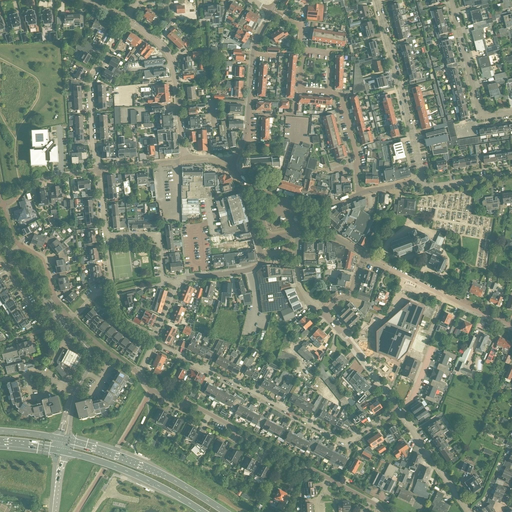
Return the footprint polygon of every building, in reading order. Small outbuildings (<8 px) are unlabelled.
[(402,4),(403,3),(401,0),(400,0),(396,1),(397,4),(391,5),(392,11),(400,9),(400,10),(404,9),(404,7),(400,8),(399,4),(402,4)] [(511,7),(511,5),(510,0),(502,0),(505,10),(511,7)] [(166,16),(169,16),(168,2),(158,3),(158,7),(161,7),(162,4),(164,4),(165,7),(166,16)] [(234,11),(237,5),(232,2),(229,8),(234,11)] [(307,20),(323,21),(324,5),(311,4),(311,6),(308,6),(307,20)] [(207,7),(208,8),(204,8),(205,18),(214,17),(214,6),(211,6),(211,5),(208,6),(208,7),(207,7)] [(237,5),(234,11),(240,14),(243,8),(237,5)] [(185,14),(185,13),(184,6),(176,7),(177,14),(182,13),(182,20),(192,19),(194,19),(194,14),(192,14),(185,14)] [(214,20),(215,23),(215,24),(220,24),(219,17),(222,16),(224,7),(220,7),(220,6),(214,6),(214,17),(214,20)] [(363,17),(369,16),(366,7),(358,9),(360,18),(361,18),(363,17)] [(152,14),(153,13),(146,8),(144,11),(147,13),(144,17),(147,19),(146,19),(151,23),(153,20),(155,21),(158,17),(156,16),(152,14)] [(482,9),(481,9),(471,12),(472,18),(482,15),(481,13),(483,12),(482,9)] [(52,20),(51,15),(51,11),(49,11),(49,10),(45,10),(45,12),(43,12),(43,15),(42,16),(42,21),(44,21),(44,24),(45,26),(51,26),(51,24),(52,24),(51,20),(52,20)] [(435,18),(443,16),(442,10),(433,12),(435,18)] [(28,11),(28,13),(26,13),(27,17),(26,17),(26,22),(28,22),(29,25),(29,29),(36,28),(36,24),(35,21),(36,20),(35,15),(34,15),(34,12),(32,12),(32,11),(28,11)] [(74,24),(74,26),(80,26),(80,28),(84,28),(83,11),(79,12),(79,15),(73,15),(74,24)] [(250,20),(254,14),(248,11),(245,17),(243,15),(238,24),(242,27),(247,18),(250,20)] [(506,13),(502,14),(495,16),(496,19),(504,17),(505,23),(511,21),(511,14),(511,15),(511,13),(509,14),(509,12),(506,13)] [(15,13),(11,14),(11,16),(10,16),(11,20),(9,20),(10,24),(12,24),(13,28),(14,32),(21,30),(20,26),(19,23),(20,23),(18,17),(18,18),(17,14),(16,14),(15,13)] [(259,17),(254,14),(250,20),(254,22),(251,28),(247,26),(246,29),(251,32),(256,23),(258,25),(261,20),(259,19),(259,17)] [(64,16),(65,20),(63,20),(64,24),(69,24),(69,27),(71,27),(71,30),(74,30),(74,24),(73,15),(64,16)] [(492,19),(484,21),(482,15),(472,18),(474,24),(476,23),(477,27),(486,24),(493,22),(492,19)] [(98,30),(102,22),(96,19),(96,20),(92,18),(91,21),(95,23),(92,28),(94,29),(95,28),(98,30)] [(445,22),(436,24),(434,24),(435,30),(438,29),(438,30),(446,27),(448,27),(446,21),(445,22)] [(511,21),(505,23),(507,29),(504,29),(503,28),(499,30),(499,32),(496,32),(496,35),(500,34),(503,33),(510,31),(510,30),(511,29),(511,21)] [(102,22),(98,30),(102,32),(101,33),(104,34),(108,25),(102,22)] [(477,27),(478,30),(472,31),(474,42),(482,40),(485,39),(484,36),(485,34),(483,28),(494,26),(493,22),(486,24),(477,27)] [(365,31),(372,29),(370,23),(363,25),(365,31)] [(174,43),(178,38),(182,35),(179,32),(177,33),(176,32),(177,31),(173,27),(169,31),(171,33),(167,37),(174,43)] [(322,42),(324,31),(321,31),(322,28),(317,27),(316,30),(311,29),(309,40),(315,41),(315,43),(319,44),(319,42),(322,42)] [(405,27),(397,29),(398,35),(406,33),(406,34),(410,32),(409,27),(405,28),(405,27)] [(438,30),(439,35),(437,36),(438,39),(439,39),(446,37),(445,34),(448,33),(446,27),(438,30)] [(250,35),(240,30),(239,29),(237,33),(247,39),(250,35)] [(276,33),(281,40),(282,42),(284,45),(288,43),(284,37),(288,35),(286,31),(284,32),(283,29),(281,30),(280,30),(278,31),(278,30),(277,30),(276,31),(276,32),(276,33)] [(327,32),(324,31),(322,42),(326,43),(325,44),(330,45),(330,43),(333,44),(335,33),(332,32),(332,30),(327,29),(327,32)] [(365,31),(362,32),(364,36),(366,35),(366,38),(374,36),(372,29),(365,31)] [(338,33),(335,33),(333,44),(336,44),(336,46),(341,47),(341,45),(344,46),(346,34),(343,34),(343,32),(338,31),(338,33)] [(126,41),(127,41),(126,42),(125,43),(129,45),(130,44),(135,37),(129,32),(127,36),(129,37),(126,41)] [(281,40),(276,33),(275,33),(275,32),(274,32),(273,33),(273,34),(271,36),(277,45),(282,42),(281,40)] [(42,33),(37,34),(38,38),(34,39),(35,43),(43,41),(42,33)] [(247,39),(237,33),(233,40),(237,41),(237,42),(243,45),(244,43),(245,44),(246,42),(247,41),(247,40),(247,39)] [(408,39),(406,34),(406,33),(398,35),(400,41),(406,39),(407,42),(412,41),(415,40),(414,37),(408,39)] [(135,37),(130,44),(135,47),(137,43),(139,45),(142,41),(135,37)] [(446,37),(439,39),(440,42),(439,43),(440,49),(443,48),(451,46),(453,45),(451,39),(447,40),(446,37)] [(178,38),(174,42),(177,45),(176,45),(180,49),(184,45),(186,47),(190,43),(185,39),(182,42),(178,38)] [(485,50),(482,40),(474,42),(477,52),(485,50)] [(375,42),(369,44),(369,41),(366,41),(355,44),(354,49),(358,48),(359,47),(360,48),(364,47),(368,49),(369,48),(369,51),(377,49),(375,42)] [(412,41),(407,42),(407,45),(401,46),(403,52),(411,51),(415,50),(414,48),(410,49),(409,45),(413,44),(412,41)] [(76,45),(76,48),(82,52),(78,60),(86,64),(91,56),(86,54),(88,50),(90,52),(94,45),(88,42),(84,48),(79,45),(76,45)] [(142,48),(145,51),(147,52),(151,47),(146,43),(142,48)] [(145,51),(140,58),(139,59),(141,61),(145,60),(146,59),(154,50),(151,47),(147,52),(145,51)] [(127,60),(132,53),(133,54),(136,50),(134,48),(131,52),(128,50),(123,57),(127,60)] [(145,51),(142,48),(136,55),(140,58),(145,51)] [(244,54),(241,54),(242,50),(231,49),(231,52),(233,52),(233,60),(244,61),(244,54)] [(369,51),(367,51),(369,58),(364,59),(365,62),(371,61),(376,59),(376,56),(379,56),(377,49),(369,51)] [(411,51),(403,52),(404,58),(412,56),(412,57),(416,56),(415,50),(411,51)] [(489,56),(486,57),(479,59),(481,69),(491,67),(489,56)] [(455,63),(454,57),(446,60),(447,65),(455,63)] [(113,70),(120,74),(122,71),(118,69),(120,66),(118,65),(121,61),(117,59),(116,60),(112,58),(112,60),(110,60),(109,62),(110,63),(109,64),(114,67),(113,70)] [(183,71),(189,70),(189,62),(190,62),(190,58),(183,58),(183,62),(182,63),(183,71)] [(162,59),(144,61),(145,68),(163,65),(162,59)] [(365,62),(359,64),(355,65),(354,65),(353,88),(353,94),(366,91),(364,85),(363,79),(360,67),(371,64),(371,61),(365,62)] [(375,73),(382,71),(381,66),(382,66),(380,61),(373,63),(375,73)] [(80,67),(77,73),(84,76),(86,71),(80,67)] [(449,78),(459,76),(457,70),(454,71),(453,67),(446,69),(447,73),(449,78)] [(491,67),(481,69),(484,80),(492,78),(490,71),(492,71),(491,67)] [(157,72),(157,76),(157,77),(161,76),(161,77),(166,77),(166,75),(166,74),(166,68),(154,70),(154,72),(157,72)] [(120,74),(113,70),(111,73),(106,70),(105,71),(104,71),(103,73),(103,74),(102,76),(106,78),(105,79),(109,81),(112,76),(113,77),(115,75),(118,77),(120,74)] [(203,70),(202,70),(196,71),(183,72),(184,80),(194,79),(193,75),(197,75),(198,82),(203,81),(203,80),(203,70)] [(84,76),(77,73),(74,78),(81,82),(84,76)] [(417,74),(409,76),(410,82),(416,80),(417,83),(425,81),(425,78),(422,79),(421,74),(417,75),(417,74)] [(376,76),(363,79),(364,85),(373,83),(375,90),(387,87),(387,86),(387,83),(386,83),(384,77),(377,79),(376,76)] [(459,76),(449,78),(448,79),(449,82),(451,81),(452,84),(460,81),(459,76)] [(452,84),(450,84),(451,90),(453,90),(453,89),(462,87),(460,81),(452,84)] [(499,89),(497,83),(488,85),(489,92),(499,89)] [(144,98),(145,98),(148,98),(148,99),(157,99),(160,98),(160,97),(163,97),(164,98),(166,98),(166,96),(170,96),(169,88),(168,85),(161,86),(155,86),(155,94),(152,94),(152,93),(151,92),(143,93),(144,98)] [(414,95),(422,93),(420,87),(412,89),(414,95)] [(463,93),(462,87),(453,89),(453,90),(455,95),(463,93)] [(231,89),(228,89),(228,92),(231,92),(231,96),(231,97),(242,98),(243,89),(232,89),(231,89)] [(500,95),(499,89),(489,92),(491,97),(494,97),(495,100),(509,96),(508,93),(500,95)] [(386,92),(377,95),(378,99),(379,98),(381,103),(383,103),(390,101),(389,95),(387,95),(386,92)] [(456,114),(457,114),(457,113),(459,113),(468,110),(466,105),(458,107),(455,108),(456,114)] [(242,115),(242,106),(228,106),(228,114),(242,115)] [(152,113),(150,113),(150,116),(160,115),(160,114),(164,114),(164,112),(164,107),(151,108),(152,113)] [(457,113),(457,114),(459,122),(469,120),(468,117),(469,117),(468,110),(459,113),(457,113)] [(172,113),(164,114),(160,114),(160,115),(161,130),(173,129),(173,124),(173,118),(172,113)] [(335,123),(337,122),(336,118),(334,118),(333,115),(323,118),(325,128),(336,126),(335,123)] [(200,126),(206,125),(205,119),(199,120),(199,117),(188,118),(188,121),(188,127),(189,130),(200,129),(200,126)] [(219,126),(220,137),(220,138),(221,138),(222,142),(223,149),(228,148),(226,137),(227,137),(227,133),(226,131),(225,121),(221,122),(222,126),(219,126)] [(429,122),(421,124),(423,130),(431,128),(429,122)] [(336,126),(325,128),(328,139),(339,136),(338,133),(340,133),(339,128),(337,129),(336,126)] [(447,142),(450,141),(448,134),(447,134),(446,129),(426,134),(427,139),(425,140),(428,149),(430,148),(431,151),(431,150),(432,149),(434,156),(443,154),(448,153),(448,151),(448,148),(447,142)] [(171,134),(171,130),(157,131),(158,134),(162,134),(166,134),(167,142),(169,142),(178,141),(177,133),(171,134)] [(198,131),(199,140),(198,140),(198,152),(207,151),(207,140),(206,134),(207,134),(207,130),(206,130),(202,130),(202,131),(198,131)] [(398,130),(390,132),(392,138),(399,136),(398,130)] [(53,145),(52,144),(54,142),(53,141),(51,143),(50,142),(49,133),(47,133),(47,132),(43,132),(43,133),(40,134),(40,132),(36,132),(35,135),(33,136),(33,140),(34,140),(34,143),(33,143),(33,147),(34,147),(34,151),(31,151),(31,155),(33,155),(33,158),(31,158),(31,162),(34,163),(35,165),(39,165),(39,164),(42,164),(42,165),(46,165),(46,162),(50,162),(54,162),(55,160),(58,159),(57,147),(56,147),(56,145),(53,145)] [(228,133),(227,133),(227,137),(228,137),(230,148),(236,147),(235,142),(237,142),(237,139),(236,138),(235,132),(230,133),(228,133)] [(359,134),(360,135),(360,138),(358,138),(360,143),(361,142),(362,145),(373,143),(372,140),(375,139),(373,134),(371,135),(370,132),(367,133),(359,134)] [(73,135),(68,136),(68,138),(76,138),(76,141),(75,141),(75,143),(80,143),(80,141),(84,141),(84,135),(76,135),(73,135)] [(340,139),(339,136),(328,139),(331,149),(334,149),(342,147),(341,146),(341,144),(343,143),(341,139),(340,139)] [(450,141),(447,142),(448,148),(460,146),(459,140),(458,140),(457,136),(450,138),(451,141),(450,141)] [(130,149),(130,158),(136,157),(136,149),(134,149),(134,146),(133,146),(132,140),(128,140),(128,144),(129,144),(130,149)] [(179,154),(178,141),(169,142),(169,148),(171,147),(172,154),(179,154)] [(380,141),(379,142),(374,143),(375,143),(376,149),(382,150),(384,161),(387,162),(391,161),(392,165),(394,180),(410,176),(401,143),(392,145),(391,141),(388,142),(380,142),(380,141)] [(304,176),(301,175),(310,145),(303,143),(302,147),(294,144),(285,174),(283,173),(281,181),(279,181),(278,187),(277,188),(278,188),(295,193),(298,182),(299,180),(303,181),(304,176)] [(164,155),(172,154),(171,147),(169,148),(167,148),(167,145),(163,146),(164,148),(159,148),(159,153),(164,153),(164,155)] [(344,146),(341,146),(342,147),(334,149),(336,160),(347,157),(346,153),(348,153),(347,148),(345,149),(344,146)] [(78,153),(71,154),(72,164),(79,164),(78,160),(87,159),(87,153),(78,153)] [(311,153),(309,162),(315,163),(315,164),(318,163),(317,157),(317,156),(318,155),(311,153)] [(448,153),(443,154),(444,161),(437,162),(438,171),(448,169),(447,162),(450,161),(449,159),(448,153)] [(483,155),(480,155),(481,161),(484,161),(485,164),(491,163),(490,155),(489,153),(483,154),(483,155)] [(317,156),(317,157),(318,163),(328,161),(326,154),(317,156)] [(480,155),(477,156),(477,155),(471,156),(472,166),(478,165),(478,162),(481,161),(480,155)] [(280,167),(280,166),(279,159),(280,158),(279,158),(278,159),(277,156),(271,156),(271,158),(248,160),(248,161),(241,161),(240,161),(240,162),(241,169),(240,170),(241,170),(242,170),(248,169),(249,170),(250,170),(263,169),(263,171),(267,171),(267,169),(272,168),(272,167),(279,166),(280,167)] [(384,170),(383,170),(383,171),(383,172),(383,182),(383,183),(384,183),(385,183),(385,182),(394,180),(392,165),(391,161),(387,162),(384,161),(384,170)] [(309,162),(306,171),(313,173),(315,164),(315,163),(309,162)] [(182,215),(187,215),(200,215),(199,200),(205,199),(204,188),(203,176),(202,176),(202,170),(182,170),(182,177),(182,181),(182,186),(182,192),(181,192),(182,213),(182,215)] [(372,172),(372,173),(372,184),(378,184),(378,177),(380,177),(380,172),(372,172)] [(155,191),(154,180),(148,181),(147,173),(137,174),(138,185),(146,184),(147,187),(150,187),(151,192),(155,191)] [(204,176),(203,176),(204,188),(210,188),(210,187),(213,187),(215,187),(217,186),(228,183),(233,182),(229,175),(229,176),(228,176),(228,175),(225,176),(225,175),(218,178),(219,180),(217,180),(217,173),(212,174),(212,175),(208,175),(208,174),(203,174),(204,176)] [(302,188),(301,194),(311,197),(313,191),(315,192),(317,187),(315,187),(317,179),(305,176),(304,179),(303,179),(302,188)] [(78,182),(78,185),(74,185),(75,192),(79,191),(79,190),(85,189),(84,181),(78,182)] [(233,182),(228,183),(217,186),(215,187),(213,187),(213,190),(215,190),(215,191),(220,191),(220,193),(223,193),(223,194),(231,191),(232,191),(235,187),(234,186),(233,183),(232,183),(232,182),(233,182)] [(334,182),(331,182),(331,188),(334,187),(335,195),(342,194),(341,184),(335,185),(334,182)] [(343,192),(351,192),(350,184),(343,184),(343,192)] [(60,186),(56,187),(57,195),(56,195),(57,202),(63,201),(62,195),(64,195),(63,187),(60,187),(60,186)] [(313,191),(311,197),(323,200),(325,195),(326,190),(317,187),(315,192),(313,191)] [(38,189),(36,190),(37,200),(37,203),(38,203),(38,204),(40,204),(45,203),(45,206),(47,206),(49,206),(48,195),(44,195),(44,193),(43,189),(41,189),(41,188),(38,189)] [(117,196),(117,193),(109,194),(109,200),(112,200),(112,202),(117,201),(117,196)] [(230,228),(247,223),(248,223),(246,217),(244,212),(245,211),(244,209),(243,205),(241,200),(242,200),(240,194),(222,199),(223,200),(216,202),(220,215),(220,218),(222,233),(224,233),(224,235),(229,235),(232,235),(230,228)] [(389,195),(380,194),(378,194),(377,198),(380,198),(379,203),(388,205),(389,195)] [(511,203),(510,194),(503,195),(504,198),(503,199),(503,204),(511,203)] [(485,198),(486,201),(484,201),(482,203),(483,205),(484,206),(486,206),(487,211),(499,209),(500,203),(494,203),(493,197),(485,198)] [(83,199),(83,201),(83,204),(79,204),(78,205),(75,205),(76,208),(79,208),(92,206),(92,200),(89,201),(89,198),(83,199)] [(352,240),(357,243),(360,238),(361,238),(362,236),(368,239),(373,228),(376,223),(375,223),(376,221),(370,217),(370,216),(363,211),(365,207),(367,207),(366,200),(366,199),(359,201),(358,200),(358,201),(351,203),(347,205),(349,209),(348,213),(342,220),(344,222),(343,222),(345,224),(345,223),(346,224),(346,223),(347,221),(355,223),(354,225),(352,229),(347,238),(351,241),(352,241),(352,240)] [(397,210),(394,210),(393,212),(397,213),(396,215),(413,217),(414,211),(415,211),(416,201),(405,199),(405,202),(398,201),(397,210)] [(31,218),(30,215),(28,209),(27,210),(25,205),(27,205),(25,200),(19,202),(22,210),(15,212),(18,221),(25,218),(25,220),(31,218)] [(73,200),(67,201),(64,201),(64,207),(67,207),(68,209),(74,208),(73,200)] [(349,209),(347,205),(347,204),(339,207),(341,214),(337,219),(329,212),(322,218),(334,228),(342,220),(348,213),(349,209)] [(135,216),(135,219),(127,219),(128,229),(132,229),(138,229),(137,216),(135,216)] [(86,219),(87,228),(92,227),(92,225),(94,224),(94,218),(86,219)] [(344,222),(342,220),(334,228),(340,234),(344,229),(345,228),(343,227),(342,227),(345,224),(343,222),(344,222)] [(347,221),(346,224),(348,224),(342,234),(342,235),(347,238),(352,229),(354,225),(355,223),(347,221)] [(250,232),(247,223),(230,228),(232,235),(250,232)] [(28,239),(32,235),(35,231),(34,228),(31,229),(29,226),(21,231),(22,234),(23,237),(25,236),(26,237),(28,239)] [(92,229),(85,229),(81,230),(82,233),(87,232),(88,238),(96,237),(95,231),(92,231),(92,229)] [(444,238),(438,236),(435,243),(430,240),(428,240),(428,239),(429,239),(428,239),(427,236),(428,235),(427,235),(427,236),(424,235),(424,234),(424,235),(421,236),(421,235),(420,235),(420,234),(420,233),(419,233),(418,232),(418,233),(417,230),(415,231),(415,230),(414,231),(411,232),(411,231),(410,231),(411,232),(408,233),(407,233),(406,233),(407,234),(408,236),(404,238),(403,237),(403,238),(399,240),(398,239),(398,240),(394,242),(393,241),(393,242),(391,243),(391,244),(390,244),(390,245),(391,245),(391,247),(390,247),(391,248),(393,255),(394,256),(394,255),(396,254),(395,255),(395,256),(396,257),(397,256),(398,255),(399,257),(398,258),(399,258),(399,257),(404,255),(404,256),(405,256),(404,255),(409,253),(409,254),(410,254),(409,253),(414,251),(415,254),(415,255),(416,254),(419,253),(419,254),(420,253),(419,252),(422,251),(423,252),(423,251),(432,255),(428,263),(433,265),(432,268),(433,268),(436,269),(436,270),(437,272),(439,273),(441,272),(443,270),(445,271),(447,266),(445,265),(447,259),(442,257),(440,256),(441,252),(439,251),(441,246),(444,238)] [(32,235),(28,239),(30,241),(32,241),(31,243),(37,246),(40,236),(35,234),(34,235),(32,235)] [(40,237),(40,236),(37,246),(42,248),(45,243),(47,244),(50,237),(42,234),(40,237)] [(50,235),(50,237),(47,244),(50,245),(49,246),(51,248),(53,250),(61,244),(57,239),(57,240),(55,237),(50,235)] [(360,238),(357,243),(364,247),(368,239),(362,236),(361,238),(360,238)] [(96,237),(88,238),(89,244),(84,244),(84,247),(94,246),(94,243),(97,243),(96,237)] [(253,240),(241,242),(242,249),(241,250),(242,252),(243,252),(255,250),(253,240)] [(304,243),(304,253),(314,253),(316,253),(317,243),(315,243),(314,243),(313,242),(312,242),(311,243),(305,243),(304,243)] [(325,253),(324,253),(325,259),(326,265),(327,270),(336,270),(336,264),(335,253),(331,252),(331,243),(331,242),(330,242),(325,242),(325,243),(325,253)] [(318,260),(325,259),(324,253),(325,253),(325,243),(324,243),(317,243),(316,253),(318,253),(318,260)] [(341,264),(343,257),(345,247),(332,243),(331,243),(331,252),(335,253),(336,264),(337,264),(337,270),(341,270),(342,270),(344,270),(345,264),(341,264)] [(61,244),(53,250),(57,255),(58,254),(59,258),(68,256),(67,252),(65,249),(61,244)] [(94,246),(84,247),(85,250),(89,249),(90,255),(98,254),(97,248),(94,249),(94,246)] [(231,254),(224,255),(224,259),(225,259),(225,262),(226,267),(256,261),(254,251),(243,253),(231,254)] [(344,270),(351,272),(352,272),(353,272),(355,265),(352,264),(354,254),(348,251),(345,264),(344,270)] [(179,253),(175,253),(177,271),(183,270),(182,263),(180,263),(179,260),(180,260),(179,253)] [(304,253),(304,261),(311,261),(316,261),(318,261),(318,260),(318,253),(316,253),(314,253),(304,253)] [(90,258),(91,261),(87,262),(87,265),(90,264),(96,263),(96,261),(99,260),(100,259),(99,257),(98,257),(98,254),(90,255),(87,256),(87,259),(90,258)] [(224,255),(223,255),(212,256),(213,261),(214,267),(218,267),(218,266),(219,266),(220,266),(224,266),(224,262),(225,262),(225,259),(224,259),(224,255)] [(68,256),(59,258),(59,261),(55,262),(55,264),(56,268),(66,266),(65,263),(69,261),(68,256)] [(90,264),(90,267),(89,267),(90,273),(100,272),(100,269),(101,269),(101,266),(100,266),(97,266),(96,263),(90,264)] [(270,265),(263,266),(263,270),(257,273),(261,306),(262,313),(282,311),(292,306),(291,305),(299,302),(294,289),(290,289),(281,292),(281,281),(282,277),(283,266),(270,265)] [(66,266),(56,268),(57,274),(59,273),(60,276),(66,275),(66,272),(67,272),(66,266)] [(281,281),(281,292),(290,289),(289,284),(285,285),(285,282),(291,281),(292,284),(296,283),(294,272),(294,267),(287,267),(286,281),(281,281)] [(365,289),(371,273),(365,271),(360,288),(365,289)] [(89,273),(90,279),(89,279),(89,281),(98,281),(98,278),(101,278),(101,277),(102,277),(102,274),(101,274),(100,272),(90,273),(89,273)] [(305,275),(300,275),(302,281),(307,280),(316,279),(321,279),(320,274),(316,274),(316,273),(315,273),(315,274),(313,274),(313,273),(312,273),(305,274),(305,275)] [(371,273),(365,289),(372,291),(377,275),(371,273)] [(342,274),(340,280),(338,279),(336,285),(345,287),(346,281),(349,282),(351,275),(342,274)] [(66,275),(60,276),(60,279),(58,279),(59,282),(59,285),(69,283),(68,277),(67,278),(66,275)] [(250,293),(245,294),(242,281),(235,283),(238,296),(244,295),(244,299),(243,299),(245,306),(253,304),(250,293)] [(211,299),(215,284),(207,282),(203,297),(211,299)] [(480,285),(475,283),(473,282),(471,286),(472,286),(470,292),(475,295),(480,285)] [(69,283),(59,285),(60,291),(63,291),(63,292),(64,295),(70,292),(69,290),(70,289),(69,283)] [(222,294),(221,303),(225,304),(226,297),(226,294),(231,295),(231,293),(232,284),(225,284),(225,285),(223,285),(222,294)] [(480,285),(475,295),(481,297),(483,291),(484,291),(486,287),(480,285)] [(187,286),(183,293),(192,297),(192,296),(191,296),(193,292),(194,293),(195,290),(194,289),(187,286)] [(156,293),(166,296),(167,292),(162,290),(162,289),(158,287),(156,293)] [(7,288),(0,292),(0,295),(2,299),(10,293),(7,288)] [(365,289),(360,288),(356,299),(365,301),(368,302),(372,291),(365,289)] [(375,301),(375,302),(374,304),(378,305),(379,302),(385,304),(387,299),(388,294),(384,292),(383,293),(378,291),(375,301)] [(70,292),(64,295),(66,297),(67,298),(66,299),(70,303),(73,301),(77,296),(73,292),(71,293),(70,292)] [(497,292),(497,294),(495,293),(494,294),(492,297),(490,302),(496,304),(496,305),(500,306),(504,296),(504,295),(504,294),(497,292)] [(2,299),(0,299),(0,301),(2,305),(14,298),(10,293),(2,299)] [(184,305),(197,311),(198,307),(190,304),(190,303),(189,303),(190,301),(191,301),(192,297),(183,293),(180,301),(185,303),(184,305)] [(133,305),(134,305),(133,304),(131,297),(123,299),(126,309),(134,307),(133,305)] [(14,298),(2,305),(2,306),(5,311),(8,309),(17,303),(14,298)] [(342,319),(354,307),(350,302),(337,315),(342,319)] [(387,323),(376,333),(376,353),(398,362),(407,353),(418,324),(425,308),(410,302),(395,315),(393,320),(391,325),(387,323)] [(17,303),(8,309),(12,314),(20,308),(17,303)] [(178,306),(175,314),(181,316),(182,312),(184,313),(186,309),(178,306)] [(354,307),(342,319),(346,323),(359,311),(354,307)] [(20,308),(12,314),(15,319),(23,313),(20,308)] [(281,312),(285,321),(295,317),(291,308),(281,312)] [(98,316),(96,314),(92,309),(85,317),(88,320),(85,323),(89,326),(92,323),(98,316)] [(146,311),(144,316),(154,321),(156,316),(146,311)] [(363,316),(359,311),(346,323),(350,328),(363,316)] [(23,313),(15,319),(18,324),(26,318),(23,313)] [(442,321),(440,325),(447,328),(452,316),(445,313),(442,321)] [(181,316),(175,314),(172,321),(180,324),(183,317),(181,316)] [(98,315),(98,316),(92,323),(95,326),(92,329),(96,333),(99,329),(105,322),(104,322),(102,320),(103,320),(98,315)] [(141,317),(140,320),(135,318),(133,322),(140,325),(141,321),(152,326),(154,321),(144,316),(142,315),(141,317)] [(424,316),(420,326),(427,328),(431,318),(424,316)] [(306,329),(312,323),(307,318),(306,319),(304,317),(299,322),(296,320),(293,323),(297,327),(300,324),(306,330),(300,335),(305,337),(309,332),(306,329)] [(30,324),(26,318),(18,324),(21,329),(30,324)] [(105,321),(104,322),(105,322),(99,329),(102,332),(99,335),(102,338),(105,335),(111,327),(109,326),(109,325),(105,321)] [(468,333),(472,325),(471,325),(471,324),(469,323),(468,324),(465,322),(461,330),(468,333)] [(169,326),(166,334),(174,338),(176,334),(175,334),(177,330),(169,326)] [(111,327),(105,335),(108,337),(106,341),(109,344),(112,340),(118,333),(116,331),(111,327)] [(314,342),(323,332),(319,329),(312,336),(310,338),(314,342)] [(118,332),(118,333),(112,340),(115,343),(112,346),(117,350),(119,346),(125,339),(125,338),(122,337),(123,336),(118,332)] [(314,342),(313,344),(318,348),(321,345),(320,343),(327,336),(323,332),(314,342)] [(192,340),(187,348),(193,351),(196,345),(198,342),(197,342),(198,341),(202,334),(199,333),(195,339),(196,340),(195,341),(192,340)] [(174,338),(166,334),(162,341),(171,345),(174,338)] [(489,346),(491,342),(488,340),(490,337),(482,334),(476,348),(483,351),(486,345),(489,346)] [(467,347),(458,366),(456,371),(471,377),(473,372),(464,368),(476,338),(472,336),(467,347)] [(503,348),(506,340),(500,337),(497,346),(496,348),(498,349),(499,347),(503,348)] [(125,338),(125,339),(119,346),(123,349),(120,352),(124,355),(126,351),(132,344),(129,342),(130,342),(125,338)] [(511,342),(506,340),(503,348),(502,350),(502,351),(502,352),(504,353),(507,352),(508,353),(509,351),(511,343),(511,342)] [(22,344),(17,345),(19,352),(15,353),(16,357),(13,357),(17,372),(35,367),(34,362),(23,365),(22,360),(21,361),(19,356),(20,356),(25,355),(27,355),(27,354),(34,352),(36,352),(35,347),(33,348),(32,345),(31,341),(26,343),(25,342),(23,343),(22,344)] [(224,342),(218,352),(221,353),(227,343),(224,342)] [(132,343),(132,344),(126,351),(130,354),(128,356),(133,359),(137,355),(135,354),(139,349),(136,347),(137,347),(132,343)] [(19,352),(17,345),(1,349),(4,360),(5,359),(7,364),(5,365),(8,374),(17,372),(13,357),(16,357),(15,353),(19,352)] [(202,348),(196,345),(193,351),(198,354),(202,348)] [(203,345),(202,348),(198,354),(203,357),(208,348),(203,345)] [(303,346),(297,352),(307,362),(313,356),(303,346)] [(210,349),(208,348),(203,357),(209,360),(212,353),(209,352),(210,349)] [(492,348),(487,361),(491,363),(494,357),(495,357),(497,351),(492,348)] [(57,364),(59,365),(57,367),(55,369),(63,378),(65,376),(67,375),(60,367),(68,352),(63,350),(57,361),(57,362),(57,363),(57,364)] [(249,358),(246,365),(250,367),(258,352),(254,350),(250,359),(249,358)] [(440,353),(438,358),(448,361),(449,358),(455,360),(457,355),(444,350),(442,354),(440,353)] [(67,351),(60,363),(71,369),(75,371),(81,358),(74,355),(67,351)] [(277,359),(294,364),(297,357),(280,351),(277,359)] [(317,351),(313,355),(319,361),(325,354),(321,351),(319,353),(317,351)] [(155,361),(163,364),(166,359),(165,359),(166,356),(162,354),(161,357),(158,355),(155,361)] [(341,355),(333,362),(332,364),(333,366),(330,369),(332,371),(345,359),(341,355)] [(507,355),(503,362),(508,364),(511,357),(507,355)] [(221,366),(225,359),(219,356),(216,363),(221,366)] [(413,380),(420,362),(409,357),(402,376),(413,380)] [(439,363),(437,367),(450,372),(448,370),(449,366),(446,365),(448,361),(438,358),(436,363),(439,363)] [(225,359),(221,366),(227,369),(230,362),(225,359)] [(332,371),(335,373),(337,371),(339,372),(343,368),(349,363),(345,359),(332,371)] [(237,374),(237,375),(241,368),(242,365),(239,364),(241,361),(239,360),(236,365),(232,372),(234,373),(236,375),(237,374)] [(163,364),(155,361),(153,367),(156,368),(153,373),(160,376),(162,371),(160,370),(163,364)] [(236,365),(230,362),(227,369),(232,372),(236,365)] [(253,366),(251,369),(248,368),(245,374),(251,377),(254,371),(256,368),(253,366)] [(193,378),(192,379),(201,384),(205,377),(196,372),(196,373),(190,370),(190,371),(181,367),(179,369),(175,376),(185,382),(188,376),(193,378)] [(433,370),(432,374),(441,378),(443,374),(449,376),(450,372),(437,367),(436,370),(434,369),(433,370)] [(266,389),(270,382),(272,380),(266,377),(269,371),(266,370),(264,374),(261,379),(264,381),(261,386),(266,389)] [(119,371),(116,376),(124,381),(127,376),(119,371)] [(254,371),(251,377),(256,380),(260,374),(254,371)] [(275,385),(271,392),(277,395),(280,388),(278,387),(281,381),(280,380),(283,376),(286,378),(288,374),(283,371),(280,377),(279,377),(277,383),(275,385)] [(353,371),(346,379),(349,382),(353,385),(356,388),(355,389),(356,390),(355,390),(356,391),(366,382),(357,372),(356,374),(353,371)] [(432,380),(431,383),(444,388),(446,384),(440,381),(441,378),(432,374),(430,377),(431,377),(430,379),(432,380)] [(116,376),(113,381),(121,386),(123,387),(126,382),(124,381),(116,376)] [(11,388),(21,386),(19,380),(10,383),(11,388)] [(113,381),(110,386),(120,392),(123,387),(121,386),(113,381)] [(202,391),(205,393),(209,395),(210,396),(215,386),(212,385),(212,386),(209,385),(209,383),(207,382),(204,387),(202,391)] [(270,382),(266,389),(271,392),(275,385),(270,382)] [(361,396),(356,401),(357,402),(358,402),(360,404),(361,405),(368,397),(364,394),(365,393),(371,387),(366,382),(356,391),(358,393),(361,396)] [(427,385),(426,390),(435,394),(437,390),(442,392),(444,388),(431,383),(430,386),(427,385)] [(282,385),(280,388),(277,395),(282,398),(284,394),(287,395),(292,385),(290,384),(287,388),(282,385)] [(299,395),(294,393),(297,386),(294,385),(289,395),(291,396),(289,401),(294,404),(299,395)] [(21,386),(11,388),(13,394),(22,391),(21,386)] [(110,386),(107,391),(116,396),(117,397),(120,392),(121,392),(120,392),(110,386)] [(210,396),(208,398),(213,401),(219,390),(216,389),(217,387),(215,386),(210,396)] [(219,390),(213,401),(219,404),(220,401),(226,389),(224,388),(222,392),(219,390)] [(229,391),(226,389),(220,401),(225,404),(229,396),(227,394),(229,391)] [(434,398),(435,394),(426,390),(424,395),(426,396),(425,399),(435,403),(437,399),(434,398)] [(22,391),(13,394),(14,400),(24,397),(22,391)] [(107,391),(104,396),(113,401),(116,396),(107,391)] [(302,397),(299,395),(294,404),(299,407),(306,394),(304,393),(302,397)] [(309,396),(306,394),(299,407),(305,410),(308,403),(305,402),(307,399),(309,396)] [(113,401),(104,396),(102,400),(108,408),(113,401)] [(230,407),(235,397),(233,396),(233,398),(229,396),(225,404),(226,404),(230,406),(230,407)] [(235,397),(230,407),(233,409),(233,410),(236,412),(237,409),(237,410),(240,404),(242,405),(243,406),(245,401),(240,398),(240,397),(238,396),(238,397),(236,396),(236,398),(235,397)] [(24,397),(14,400),(16,408),(25,401),(24,397)] [(57,397),(48,399),(42,401),(42,403),(45,413),(46,417),(61,413),(57,397)] [(325,399),(320,407),(317,413),(320,415),(318,417),(324,420),(328,414),(322,411),(325,405),(328,400),(325,399)] [(91,400),(82,402),(77,404),(80,418),(81,420),(96,416),(95,412),(92,402),(91,400)] [(102,400),(97,401),(100,411),(100,413),(101,413),(106,411),(106,409),(108,408),(102,400)] [(416,406),(411,410),(412,412),(411,412),(413,415),(414,414),(414,415),(424,409),(425,408),(419,400),(414,404),(416,406)] [(29,404),(25,401),(16,408),(24,412),(29,404)] [(312,411),(314,412),(319,402),(317,401),(316,401),(313,406),(308,403),(305,410),(310,413),(312,411)] [(374,413),(382,408),(378,401),(369,407),(374,413)] [(360,404),(358,402),(357,402),(356,404),(360,410),(357,412),(358,414),(357,415),(361,422),(366,418),(364,416),(367,414),(364,410),(361,405),(360,404)] [(33,406),(29,404),(24,412),(31,417),(33,406)] [(237,410),(236,412),(235,414),(236,414),(240,416),(240,417),(245,407),(243,406),(240,404),(237,410)] [(37,405),(33,406),(31,417),(40,414),(37,405)] [(245,407),(240,417),(241,417),(245,419),(252,408),(253,406),(251,405),(249,408),(248,408),(245,407)] [(164,428),(168,420),(166,418),(165,416),(167,413),(163,411),(164,411),(159,406),(157,410),(158,410),(153,419),(157,421),(156,424),(162,425),(162,427),(164,428)] [(252,408),(245,419),(246,420),(246,419),(250,422),(251,422),(255,414),(252,413),(253,411),(254,409),(252,408)] [(427,413),(424,409),(414,415),(418,420),(423,417),(424,419),(430,416),(428,413),(427,413)] [(256,425),(261,416),(259,414),(258,416),(255,414),(251,422),(255,424),(255,425),(256,425)] [(328,414),(324,420),(329,423),(333,417),(328,414)] [(361,422),(357,415),(352,419),(356,425),(361,422)] [(262,428),(263,428),(267,419),(261,416),(256,425),(262,428)] [(338,420),(333,417),(329,423),(335,426),(338,420)] [(171,421),(168,420),(164,428),(166,429),(167,428),(172,432),(174,430),(177,432),(182,423),(183,424),(185,420),(179,419),(178,419),(175,418),(173,421),(171,421)] [(267,419),(263,428),(262,428),(263,429),(267,431),(268,431),(272,423),(269,422),(270,420),(267,419)] [(440,419),(438,420),(426,428),(433,437),(434,436),(435,436),(438,434),(439,435),(441,434),(442,435),(448,431),(452,428),(451,426),(447,429),(440,419)] [(340,429),(342,426),(344,423),(338,420),(335,426),(340,429)] [(344,423),(342,426),(348,429),(350,426),(350,425),(347,420),(345,422),(344,423)] [(268,431),(267,432),(270,434),(272,435),(273,434),(277,426),(280,422),(279,422),(277,421),(276,424),(275,425),(272,423),(268,431)] [(193,444),(198,436),(195,434),(194,433),(196,429),(193,427),(189,422),(187,426),(183,435),(186,437),(185,440),(192,441),(191,443),(193,444)] [(277,426),(273,434),(277,436),(277,437),(278,437),(279,436),(283,428),(281,427),(281,426),(280,428),(277,426)] [(283,428),(279,436),(285,440),(290,431),(291,429),(288,428),(287,430),(286,429),(287,427),(284,426),(283,428)] [(387,438),(390,443),(395,441),(391,436),(394,434),(398,439),(402,436),(398,431),(397,431),(395,429),(396,428),(395,426),(394,427),(393,426),(388,430),(390,433),(386,436),(387,438)] [(452,428),(448,431),(450,434),(446,437),(448,439),(450,437),(455,433),(452,428)] [(285,440),(284,441),(285,441),(290,443),(289,443),(290,443),(294,436),(291,434),(292,432),(290,431),(285,440)] [(290,444),(289,445),(294,447),(295,446),(301,434),(303,432),(301,431),(299,433),(298,434),(297,436),(296,436),(294,436),(290,443),(290,444)] [(379,433),(373,437),(377,444),(383,440),(379,433)] [(198,436),(193,444),(195,445),(195,446),(200,450),(203,454),(207,448),(211,439),(212,440),(214,436),(208,435),(204,434),(203,437),(200,437),(198,436)] [(301,434),(295,446),(300,449),(305,440),(302,438),(304,435),(301,434)] [(436,439),(433,441),(433,442),(432,442),(434,445),(435,444),(436,447),(445,441),(443,438),(441,440),(439,437),(442,435),(441,434),(439,435),(438,434),(435,436),(436,439)] [(377,444),(373,437),(367,441),(372,448),(377,444)] [(223,460),(227,452),(225,451),(223,449),(225,445),(222,443),(218,438),(216,442),(217,442),(212,451),(215,453),(215,456),(221,457),(220,459),(223,460)] [(310,438),(308,441),(310,442),(306,450),(310,452),(313,454),(314,452),(313,452),(320,440),(317,439),(316,441),(310,438)] [(396,447),(397,449),(395,450),(395,451),(393,452),(397,459),(401,456),(403,459),(407,456),(404,452),(408,448),(404,442),(403,441),(402,441),(401,439),(398,441),(401,445),(396,447)] [(308,441),(305,440),(300,449),(301,449),(305,451),(305,452),(306,450),(310,442),(308,441)] [(322,441),(320,440),(313,452),(314,452),(314,453),(314,452),(319,455),(323,447),(320,445),(322,441)] [(445,441),(436,447),(440,452),(446,448),(446,447),(449,446),(445,441)] [(319,455),(319,456),(319,458),(322,459),(323,458),(324,458),(330,446),(328,444),(326,449),(323,447),(319,455)] [(330,446),(324,458),(324,459),(328,461),(329,460),(329,461),(333,453),(332,452),(334,448),(330,446)] [(450,453),(446,448),(440,452),(444,457),(450,453)] [(230,453),(227,452),(223,460),(225,461),(226,460),(231,464),(232,462),(236,464),(241,455),(241,456),(243,452),(237,451),(234,450),(232,453),(230,453)] [(363,451),(361,456),(369,461),(371,456),(363,451)] [(329,461),(328,463),(333,465),(339,454),(337,453),(337,454),(333,453),(329,461)] [(415,453),(410,466),(408,469),(415,472),(421,455),(415,453)] [(454,458),(450,453),(444,457),(447,463),(451,460),(453,463),(458,459),(456,456),(454,458)] [(252,476),(256,468),(254,466),(253,464),(255,461),(251,459),(252,459),(247,454),(245,458),(246,458),(241,467),(245,469),(244,472),(250,473),(250,475),(252,476)] [(342,455),(339,454),(333,465),(339,468),(340,466),(343,467),(348,458),(345,456),(344,458),(341,457),(342,455)] [(352,464),(349,471),(349,472),(354,474),(355,474),(356,471),(360,473),(362,469),(364,464),(362,462),(361,463),(361,462),(355,459),(352,464)] [(473,466),(462,462),(459,469),(470,474),(473,466)] [(509,466),(504,463),(502,469),(505,470),(504,474),(511,477),(511,476),(511,470),(508,469),(509,466)] [(378,473),(372,485),(373,485),(372,486),(377,488),(377,487),(380,488),(379,489),(381,490),(393,466),(389,464),(383,476),(378,473)] [(256,468),(252,476),(254,477),(255,476),(260,480),(262,478),(265,480),(270,471),(271,472),(273,468),(267,467),(266,467),(263,466),(261,469),(259,469),(256,468)] [(393,466),(381,490),(382,491),(382,490),(385,491),(385,492),(389,494),(389,493),(390,493),(396,482),(393,480),(397,472),(399,473),(401,470),(393,466)] [(419,476),(417,481),(425,484),(431,469),(423,466),(421,472),(419,471),(418,476),(419,476)] [(399,482),(405,484),(408,475),(402,473),(399,482)] [(499,476),(497,481),(502,483),(503,480),(510,483),(511,481),(510,481),(511,477),(504,474),(502,477),(499,476)] [(474,477),(465,483),(468,487),(470,490),(473,494),(482,488),(479,484),(482,482),(479,479),(477,480),(474,477)] [(417,481),(414,489),(426,493),(427,490),(426,490),(428,486),(425,484),(417,481)] [(502,483),(497,481),(494,486),(496,487),(494,491),(496,491),(504,495),(506,491),(507,489),(501,486),(502,483)] [(316,495),(316,492),(316,491),(315,491),(315,488),(312,489),(312,483),(304,483),(304,496),(316,495)] [(443,488),(436,493),(445,505),(452,500),(445,490),(444,490),(443,488)] [(395,494),(392,500),(398,502),(402,491),(397,489),(396,492),(395,494)] [(279,490),(278,492),(274,499),(282,502),(280,505),(279,504),(277,507),(282,510),(289,497),(286,495),(286,494),(279,490)] [(402,491),(398,502),(402,504),(402,505),(407,493),(402,491)] [(491,493),(489,499),(494,501),(498,503),(499,500),(502,501),(503,499),(502,498),(504,495),(496,491),(494,495),(491,493)] [(407,493),(402,505),(407,508),(412,495),(407,493)] [(412,495),(407,508),(412,510),(417,498),(412,495)] [(417,498),(412,510),(417,511),(422,500),(417,498)] [(488,506),(485,508),(487,511),(495,511),(492,506),(494,501),(489,499),(488,501),(488,502),(486,503),(488,506)] [(301,511),(313,510),(313,506),(312,506),(311,504),(309,504),(308,500),(300,501),(301,511)] [(338,511),(349,511),(349,502),(348,502),(348,501),(344,501),(344,502),(343,502),(343,505),(338,505),(338,511)] [(480,501),(475,505),(477,508),(479,506),(481,510),(479,511),(487,511),(485,508),(482,503),(480,501)]
